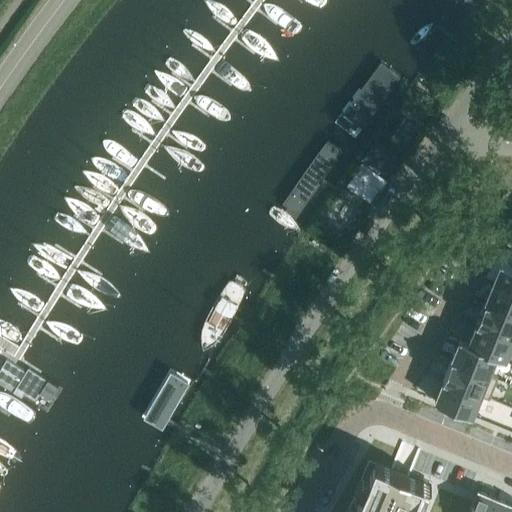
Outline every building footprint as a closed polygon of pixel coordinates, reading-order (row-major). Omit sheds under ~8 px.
[(379,58),(333,122),(355,137),(401,73),(379,58)] [(325,138),(281,205),(298,216),(342,149),(325,138)] [(377,171),(376,173),(386,180),(402,159),(392,152),(377,171)] [(362,163),(346,185),(370,202),(386,180),(376,173),(362,163)] [(511,308),(509,307),(500,326),(511,331),(511,308)] [(511,331),(500,326),(492,346),(511,354),(511,331)] [(483,342),(475,363),(511,378),(511,354),(492,346),(483,342)] [(3,351),(0,355),(0,382),(45,410),(61,385),(3,351)] [(511,378),(475,363),(466,383),(504,398),(511,378)] [(466,383),(458,403),(495,418),(504,398),(466,383)] [(410,511),(423,481),(375,461),(368,480),(363,492),(355,510),(354,511),(410,511)] [(472,501),(468,511),(491,511),(497,498),(477,490),(472,501)] [(511,511),(511,503),(497,498),(491,511),(511,511)]
